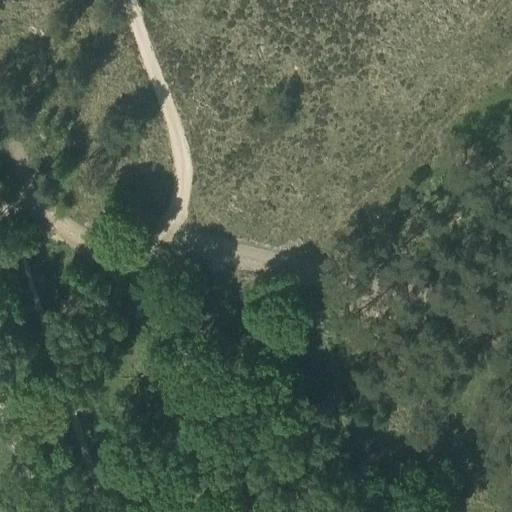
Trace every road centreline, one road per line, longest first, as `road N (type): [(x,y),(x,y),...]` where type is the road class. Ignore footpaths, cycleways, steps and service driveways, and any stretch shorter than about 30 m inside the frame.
road 1 (track): [(146,245),(209,246),(511,332)]
road 2 (track): [(146,245),(176,212),(183,175),(178,138),(120,0)]
road 3 (track): [(0,203),(47,211),(73,239),(97,250),(146,245)]
